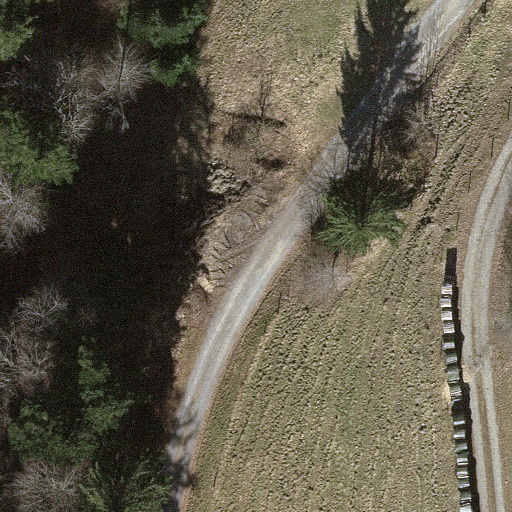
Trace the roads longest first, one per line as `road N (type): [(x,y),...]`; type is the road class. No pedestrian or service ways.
road 1 (track): [(183,511),(197,425),(245,321),(420,61),(473,0)]
road 2 (track): [(511,200),(497,261),(494,460),(501,511)]
